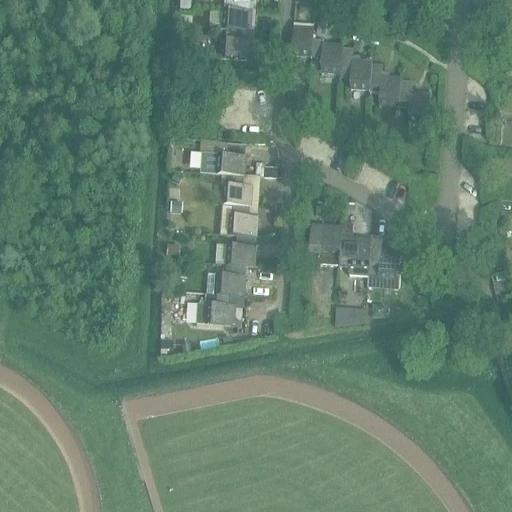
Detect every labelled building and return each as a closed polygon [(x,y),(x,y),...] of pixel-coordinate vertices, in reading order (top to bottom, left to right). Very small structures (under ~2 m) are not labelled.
[(180,0),(180,9),(190,10),(190,0),(180,0)] [(224,11),(222,31),(231,31),(249,32),(251,2),(233,1),(224,1),(224,11)] [(263,22),(262,32),(275,33),(276,23),(263,22)] [(412,23),(407,32),(417,38),(423,29),(412,23)] [(318,25),(317,36),(326,37),(327,25),(318,25)] [(292,56),(312,57),(313,41),(314,30),(294,29),(292,56)] [(247,62),(249,32),(231,31),(230,41),(222,41),(220,61),(247,62)] [(321,73),(341,74),(343,57),(343,47),(323,46),(323,42),(313,41),(312,57),(312,60),(322,60),(321,73)] [(351,89),(370,91),(372,74),(372,64),(352,62),(353,58),(343,57),(341,74),(341,76),(351,77),(351,89)] [(372,74),(370,91),(370,93),(381,93),(380,106),(399,107),(401,91),(402,80),(381,79),(382,75),(372,74)] [(412,91),(401,91),(399,107),(399,109),(410,110),(409,122),(429,124),(431,97),(412,95),(412,91)] [(295,104),(295,121),(306,121),(307,105),(295,104)] [(225,177),(243,178),(246,147),(227,146),(226,157),(218,156),(216,176),(225,177)] [(394,150),(383,151),(384,159),(395,159),(394,150)] [(265,169),(264,180),(276,181),(277,170),(265,169)] [(175,177),(171,183),(179,187),(182,180),(175,177)] [(222,207),(231,207),(249,208),(250,208),(251,188),(242,188),(243,178),(225,177),(224,187),(224,186),(222,207)] [(170,204),(169,214),(181,215),(181,205),(170,204)] [(228,237),(237,238),(255,239),(257,219),(249,218),(249,208),(231,207),(230,217),(228,237)] [(340,268),(342,235),(343,229),(312,227),(311,246),(310,256),(320,257),(319,267),(340,268)] [(342,235),(340,268),(349,269),(348,278),(368,279),(368,278),(369,268),(370,268),(372,247),(372,241),(353,240),(353,236),(342,235)] [(226,267),(245,268),(253,269),(255,239),(237,238),(236,248),(228,247),(226,267)] [(168,247),(167,257),(179,259),(180,248),(168,247)] [(370,268),(369,268),(368,278),(399,280),(401,253),(383,252),(383,248),(372,247),(370,268)] [(216,297),(235,298),(243,298),(245,268),(226,267),(226,277),(218,277),(216,297)] [(197,306),(196,325),(206,326),(233,328),(235,298),(216,297),(206,296),(205,307),(197,306)] [(374,307),(373,319),(385,320),(386,308),(374,307)] [(351,311),(350,328),(365,326),(366,312),(351,311)] [(173,343),(161,343),(161,358),(173,358),(173,343)]
